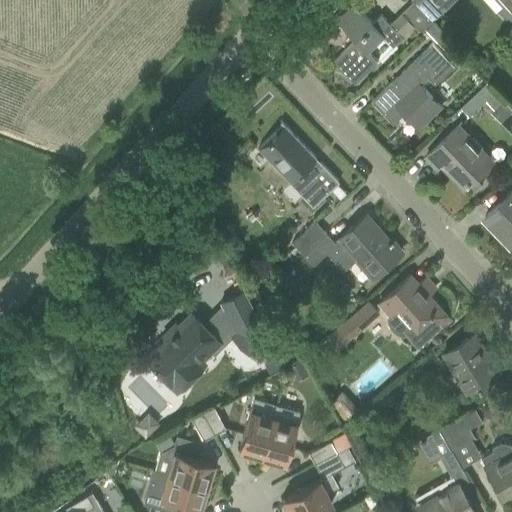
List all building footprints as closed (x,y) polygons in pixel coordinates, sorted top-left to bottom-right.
[(396,30),(407,19),(421,33),(426,29),(433,21),(416,3),(413,0),(402,11),(390,23),(381,14),(372,23),(350,0),(333,17),(355,39),(333,61),(355,83),(378,61),(369,52),(384,37),(393,46),(403,37),(396,30)] [(511,0),(499,0),(505,6),(501,9),(511,21),(511,0)] [(433,21),(426,29),(446,49),(453,43),(433,21)] [(431,43),(385,87),(371,101),(372,102),(373,101),(393,123),(405,112),(418,126),(431,114),(431,115),(435,111),(434,111),(440,106),(426,91),(427,90),(421,84),(428,77),(434,84),(453,66),(431,43)] [(486,100),(494,109),(504,100),(486,82),(460,107),(469,116),(486,100)] [(269,161),(280,173),(312,206),(338,181),(320,162),(315,166),(311,161),(315,157),(280,120),(279,121),(282,124),(257,148),(258,149),(261,146),(273,158),(269,161)] [(464,187),(479,173),(492,160),(458,125),(425,157),(435,167),(440,162),(464,187)] [(511,190),(483,218),(510,246),(511,243),(511,190)] [(365,214),(350,227),(334,241),(326,232),(303,254),(313,264),(326,252),(342,270),(355,259),(371,276),(400,251),(390,240),(392,239),(390,236),(384,242),(379,236),(381,233),(365,214)] [(292,242),(303,254),(326,232),(315,220),(292,242)] [(204,290),(218,303),(234,285),(220,272),(204,290)] [(409,274),(395,286),(378,302),(390,315),(386,318),(387,320),(387,323),(389,325),(390,327),(392,329),(393,330),(396,332),(398,333),(400,334),(404,331),(417,346),(434,332),(448,319),(427,294),(435,287),(426,276),(417,284),(409,274)] [(242,290),(221,301),(237,331),(231,337),(248,354),(265,334),(242,290)] [(353,334),(377,312),(366,300),(342,322),(327,336),(337,346),(352,333),(353,334)] [(145,358),(159,372),(176,389),(203,363),(197,358),(217,339),(191,313),(145,358)] [(479,386),(478,385),(496,374),(491,367),(492,367),(492,366),(488,368),(469,337),(473,335),(472,334),(456,345),(444,351),(466,389),(474,385),(476,388),(479,386)] [(431,349),(408,370),(417,380),(441,359),(431,349)] [(258,454),(273,402),(253,396),(238,446),(237,446),(236,447),(258,454)] [(284,460),(298,410),(273,402),(258,454),(284,462),(285,460),(284,460)] [(224,427),(212,405),(198,413),(210,435),(224,427)] [(473,406),(438,426),(451,449),(473,436),(468,428),(481,420),(473,406)] [(210,435),(198,413),(190,417),(202,439),(210,435)] [(450,475),(413,495),(418,505),(422,511),(419,511),(472,511),(473,511),(472,510),(472,511),(457,485),(468,479),(461,467),(451,449),(438,426),(426,433),(439,456),(450,475)] [(211,462),(192,456),(197,442),(175,435),(169,455),(158,451),(152,471),(204,487),(212,461),(211,460),(211,462)] [(332,452),(326,441),(307,451),(313,462),(332,452)] [(486,469),(491,478),(501,495),(511,488),(511,446),(510,443),(501,442),(492,447),(493,449),(482,456),(480,456),(484,463),(487,468),(486,469)] [(333,487),(326,473),(353,459),(345,444),(332,452),(313,462),(321,476),(283,497),(283,495),(281,496),(289,511),(313,511),(327,505),(321,493),(333,487)] [(198,509),(204,487),(152,471),(145,493),(178,503),(178,502),(197,507),(197,509),(198,509)] [(86,511),(85,509),(91,505),(85,494),(64,506),(67,511),(86,511)]
